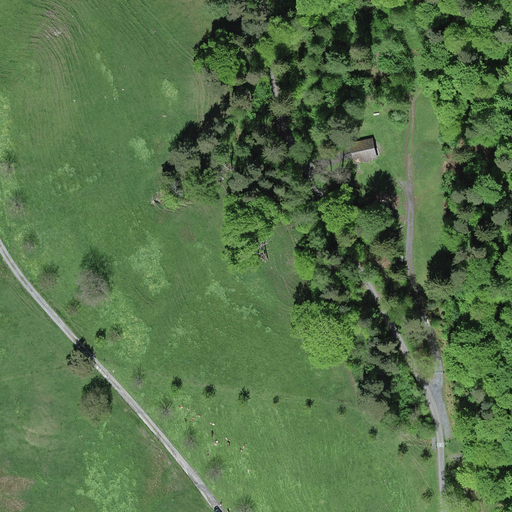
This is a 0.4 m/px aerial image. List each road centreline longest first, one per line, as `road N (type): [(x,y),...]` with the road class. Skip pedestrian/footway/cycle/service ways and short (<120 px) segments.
road 1 (track): [(263,0),(281,120),(435,409)]
road 2 (track): [(220,511),(0,243)]
road 3 (track): [(435,409),(440,350),(415,279),(413,200),(394,170)]
road 4 (track): [(379,0),(382,52),(399,80),(411,153),(406,181)]
